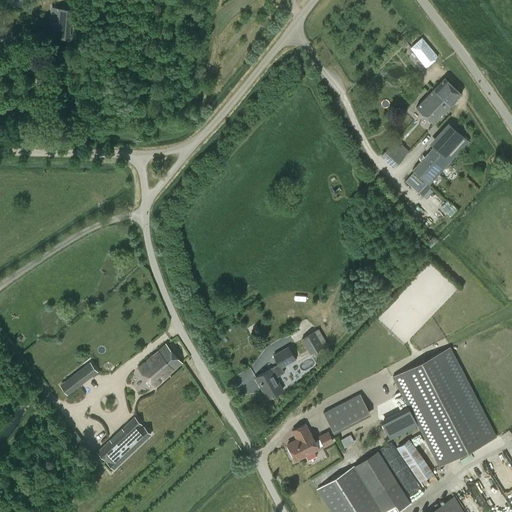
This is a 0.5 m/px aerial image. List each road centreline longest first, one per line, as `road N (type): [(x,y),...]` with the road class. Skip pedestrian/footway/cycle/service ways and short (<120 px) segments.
road 1 (unclassified): [(283,511),(174,320),(143,214)]
road 2 (unclassified): [(193,144),(313,0)]
road 3 (unclassified): [(419,0),(511,124)]
road 4 (unclassified): [(0,149),(136,157)]
